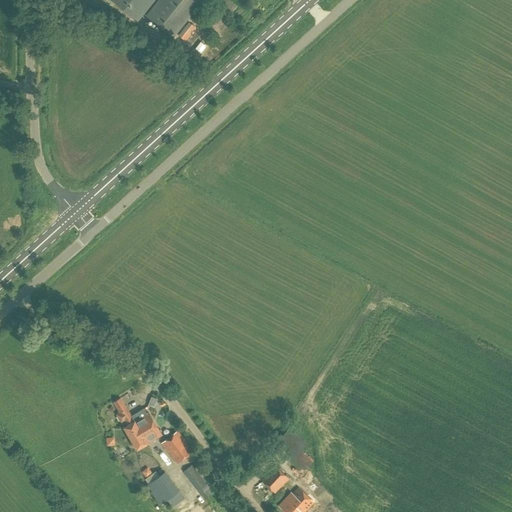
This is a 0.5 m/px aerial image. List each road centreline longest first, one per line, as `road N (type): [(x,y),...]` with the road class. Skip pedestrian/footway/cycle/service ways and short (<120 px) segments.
road 1 (unclassified): [(350,0),(93,231)]
road 2 (unclassified): [(260,511),(142,368),(16,300)]
road 3 (primary): [(75,213),(310,0)]
road 4 (unclassified): [(75,213),(41,166),(29,125),(30,0)]
